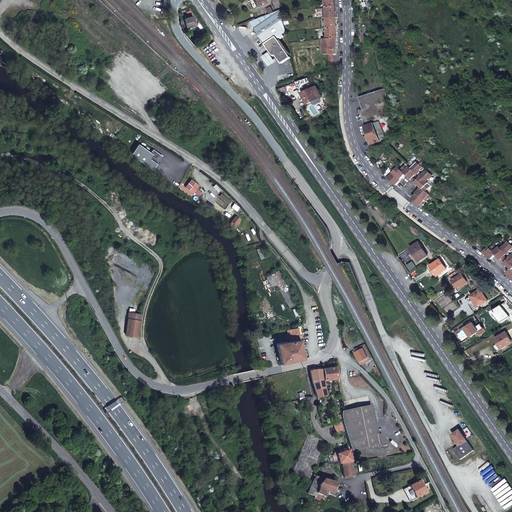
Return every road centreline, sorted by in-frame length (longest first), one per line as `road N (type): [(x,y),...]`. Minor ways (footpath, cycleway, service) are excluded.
road 1 (primary): [(198,0),(511,456)]
road 2 (secondary): [(0,212),(41,218),(121,354),(159,387),(194,389),(317,360),(332,346)]
road 3 (residential): [(0,34),(43,70),(204,168),(325,290)]
road 4 (unknown): [(237,511),(140,357),(140,319),(160,264),(138,236)]
road 5 (residential): [(336,243),(476,511)]
road 6 (motorway): [(184,511),(112,405),(0,276)]
road 7 (secondary): [(336,243),(252,113),(182,39),(175,0)]
road 8 (motorway): [(0,304),(85,402),(162,511)]
road 9 (tertiary): [(347,0),(346,116),(366,165),(399,198)]
road 10 (residential): [(332,346),(395,408),(448,511)]
road 11 (secondary): [(0,390),(102,501)]
